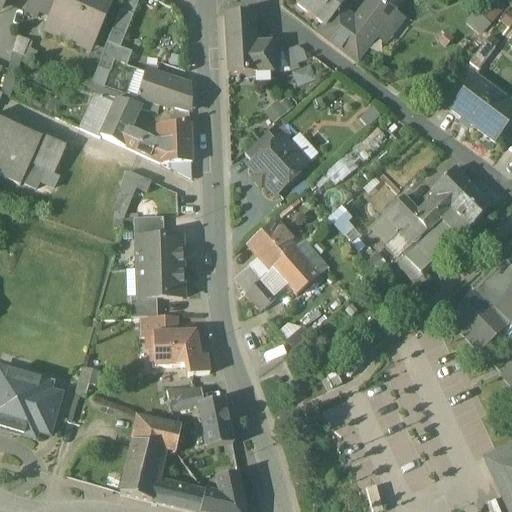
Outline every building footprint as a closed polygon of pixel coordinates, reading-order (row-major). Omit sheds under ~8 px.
[(108,4),(100,0),(60,0),(51,21),(91,40),(108,4)] [(303,0),(297,8),(325,30),(326,30),(341,12),(349,0),(303,0)] [(371,0),(355,22),(341,12),(326,30),(325,30),(320,36),(357,64),(381,32),(389,38),(404,20),(394,12),(393,14),(375,0),(371,0)] [(375,0),(393,14),(394,12),(403,0),(375,0)] [(133,18),(120,13),(108,46),(120,51),(133,18)] [(254,16),(224,18),(226,50),(255,49),(255,46),(254,16)] [(91,40),(51,21),(45,34),(85,52),(91,40)] [(260,46),(255,46),(255,49),(226,50),(227,79),(270,78),(270,75),(270,54),(271,42),(260,42),(260,46)] [(486,42),(470,64),(480,72),(496,49),(486,42)] [(120,51),(108,46),(103,59),(114,64),(127,69),(132,55),(120,51)] [(300,71),(293,50),(282,54),(290,74),(300,71)] [(282,54),(270,54),(270,75),(281,75),(282,54)] [(114,64),(103,59),(98,70),(110,75),(114,64)] [(296,88),(315,84),(312,69),(293,73),(296,88)] [(110,75),(98,70),(96,77),(95,77),(92,86),(104,91),(110,75)] [(179,87),(146,76),(139,103),(173,111),(174,110),(179,87)] [(511,113),(511,111),(473,83),(451,112),(491,141),(511,113)] [(189,90),(179,87),(174,110),(190,114),(189,90)] [(105,100),(89,134),(100,139),(117,103),(105,100)] [(141,109),(117,103),(100,139),(122,149),(129,133),(141,109)] [(292,111),(286,103),(279,110),(275,105),(262,116),(272,127),(292,111)] [(42,141),(0,122),(0,178),(21,188),(31,167),(42,142),(42,141)] [(191,128),(158,129),(159,147),(160,166),(192,165),(191,128)] [(140,138),(129,133),(122,149),(133,154),(140,138)] [(159,147),(140,138),(133,154),(160,166),(159,147)] [(67,150),(43,139),(42,141),(42,142),(31,167),(54,178),(67,150)] [(283,139),(250,169),(257,177),(256,178),(264,187),(265,186),(275,196),(285,187),(288,190),(300,179),(297,176),(308,167),(283,139)] [(455,170),(432,192),(439,199),(450,211),(473,189),(455,170)] [(146,197),(149,185),(124,176),(113,207),(126,213),(134,193),(146,197)] [(473,189),(450,211),(469,231),(493,208),(473,189)] [(439,199),(415,222),(427,234),(450,211),(439,199)] [(415,222),(398,205),(371,231),(388,249),(415,222)] [(427,234),(400,260),(401,262),(405,259),(424,278),(462,241),(469,231),(450,211),(427,234)] [(164,221),(138,222),(139,242),(165,241),(164,221)] [(415,222),(388,249),(400,260),(427,234),(415,222)] [(295,251),(274,227),(252,246),(273,271),(295,251)] [(139,242),(138,242),(139,273),(182,271),(181,240),(165,241),(139,242)] [(295,251),(273,271),(297,299),(319,279),(295,251)] [(424,278),(405,259),(401,262),(394,269),(413,288),(424,278)] [(511,272),(505,265),(448,319),(453,327),(481,357),(503,336),(510,329),(511,331),(511,272)] [(249,269),(235,281),(247,296),(261,283),(249,269)] [(182,271),(139,273),(139,299),(140,303),(157,302),(183,301),(182,271)] [(276,302),(261,283),(247,296),(261,314),(276,302)] [(157,302),(140,303),(139,299),(130,299),(131,322),(141,322),(158,321),(157,302)] [(177,321),(158,321),(141,322),(142,342),(154,341),(154,337),(177,336),(177,321)] [(511,331),(510,329),(503,336),(511,344),(511,331)] [(177,336),(154,337),(154,341),(155,371),(187,370),(189,380),(210,376),(207,360),(200,361),(196,336),(177,336)] [(351,380),(365,362),(357,356),(343,374),(351,380)] [(511,368),(501,379),(511,390),(511,368)] [(61,397),(26,387),(28,379),(0,370),(0,431),(36,442),(38,434),(49,438),(61,397)] [(99,375),(84,370),(80,384),(96,388),(99,375)] [(336,374),(326,379),(332,391),(342,387),(336,374)] [(201,391),(167,393),(171,415),(199,409),(199,408),(204,407),(201,391)] [(204,407),(199,408),(199,409),(208,452),(233,447),(224,403),(204,407)] [(181,429),(139,419),(134,443),(164,450),(163,453),(176,456),(181,429)] [(181,489),(156,484),(163,453),(164,450),(134,443),(121,497),(176,510),(181,489)] [(511,511),(511,447),(484,459),(508,511),(511,511)] [(216,468),(217,477),(237,475),(236,466),(216,468)] [(239,477),(216,481),(219,497),(205,494),(205,495),(201,511),(244,511),(244,505),(239,477)] [(201,511),(205,495),(181,489),(176,510),(184,511),(201,511)]
